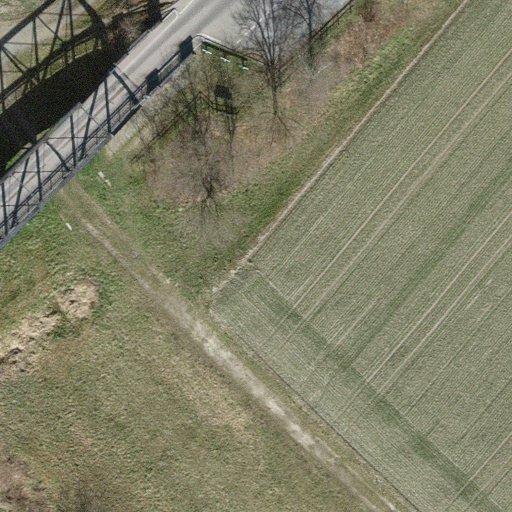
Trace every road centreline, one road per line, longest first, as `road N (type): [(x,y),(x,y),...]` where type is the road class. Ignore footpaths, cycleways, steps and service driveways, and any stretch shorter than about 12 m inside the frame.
road 1 (track): [(144,271),(396,511)]
road 2 (tertiary): [(231,0),(0,225)]
road 3 (track): [(144,271),(16,118),(0,86)]
